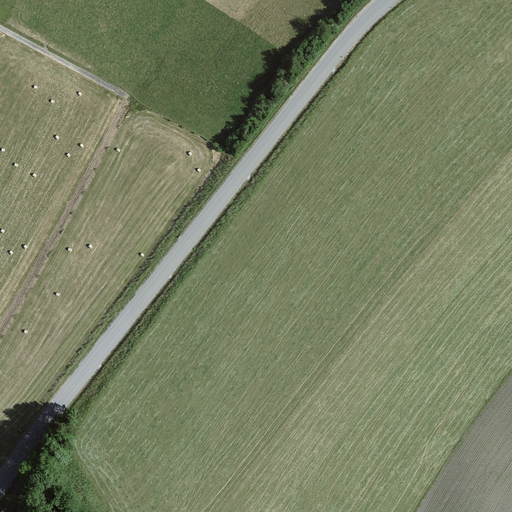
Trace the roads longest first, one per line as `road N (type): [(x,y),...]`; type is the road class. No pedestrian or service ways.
road 1 (tertiary): [(0,488),(323,67),(388,0)]
road 2 (track): [(0,27),(128,97)]
